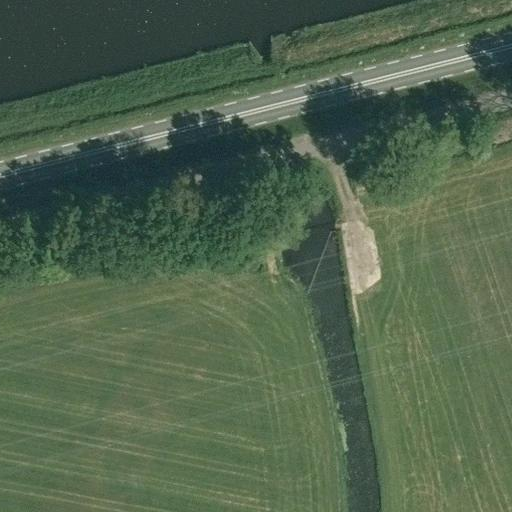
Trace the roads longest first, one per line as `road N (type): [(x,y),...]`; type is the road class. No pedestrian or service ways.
road 1 (primary): [(0,175),(511,47)]
road 2 (unclassified): [(0,229),(511,101)]
